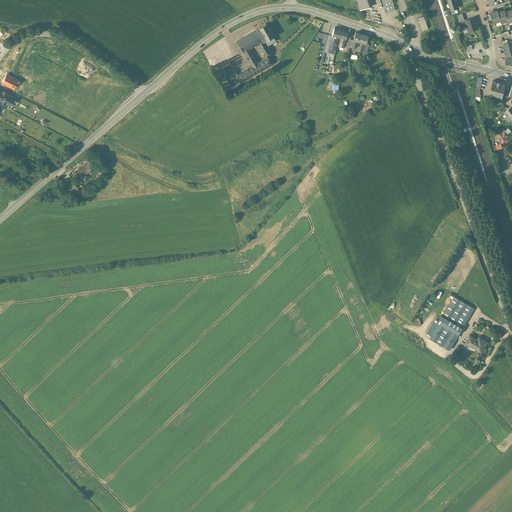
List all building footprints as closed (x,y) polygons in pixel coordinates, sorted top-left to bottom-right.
[(369,6),(367,0),(356,0),(359,9),(369,6)] [(392,0),(381,0),(386,12),(395,9),(392,0)] [(456,0),(447,0),(448,1),(450,6),(451,9),(458,6),(456,0)] [(499,12),(498,12),(501,19),(501,21),(508,19),(506,11),(505,9),(499,12)] [(498,10),(491,12),(494,22),(501,19),(498,12),(499,12),(498,10)] [(424,15),(419,17),(423,29),(428,27),(424,15)] [(475,16),(465,20),(467,25),(463,27),(465,32),(479,27),(475,16)] [(273,35),(265,23),(259,26),(260,27),(267,39),(270,37),(273,35)] [(267,39),(260,27),(256,29),(263,41),(267,39)] [(341,29),(334,27),(332,35),(337,37),(339,37),(341,29)] [(250,49),(258,44),(266,57),(269,56),(268,54),(271,53),(263,41),(256,29),(237,41),(252,65),(252,66),(258,62),(250,49)] [(348,31),(341,29),(339,37),(340,37),(346,39),(348,31)] [(368,35),(362,33),(359,41),(360,41),(364,42),(366,43),(368,35)] [(337,37),(332,35),(330,41),(329,40),(329,41),(330,41),(329,47),(334,49),(337,37)] [(507,38),(502,39),(507,56),(511,56),(511,54),(508,41),(507,38)] [(258,62),(252,66),(257,73),(274,63),(269,56),(266,57),(258,62)] [(238,74),(230,62),(220,69),(232,88),(242,82),(237,75),(238,74)] [(238,74),(237,75),(242,82),(257,73),(252,66),(238,74)] [(15,89),(20,78),(8,72),(2,82),(15,89)] [(477,75),(474,89),(475,89),(475,92),(476,92),(475,95),(480,96),(481,93),(480,93),(481,90),(480,90),(483,76),(477,75)] [(506,83),(493,79),(489,92),(502,96),(503,94),(505,86),(506,83)] [(511,88),(505,86),(503,94),(508,96),(509,93),(511,88)] [(17,95),(0,87),(0,100),(12,106),(17,95)] [(511,104),(508,108),(506,106),(501,110),(503,112),(505,110),(511,118),(511,104)] [(502,129),(496,134),(497,135),(495,136),(500,142),(501,141),(502,142),(508,138),(507,136),(508,135),(506,133),(507,133),(505,129),(503,130),(502,129)] [(76,166),(77,167),(72,172),(76,177),(78,175),(80,178),(92,168),(89,165),(91,163),(87,158),(81,163),(80,162),(76,166)] [(81,191),(73,182),(66,187),(74,197),(81,191)] [(474,307),(450,292),(439,312),(441,314),(462,326),(474,307)] [(462,326),(441,314),(437,320),(440,321),(459,333),(463,327),(462,326)] [(459,333),(440,321),(430,337),(449,348),(459,333)] [(487,340),(479,335),(478,338),(470,333),(465,341),(481,351),(487,340)]
